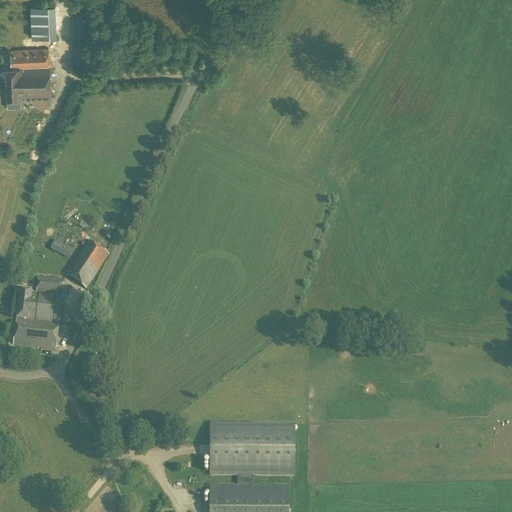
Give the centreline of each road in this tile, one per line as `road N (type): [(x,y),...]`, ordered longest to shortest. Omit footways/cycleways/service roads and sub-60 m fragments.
road 1 (unclassified): [(52,366),(91,305),(178,114),(255,0)]
road 2 (unclassified): [(67,511),(104,450),(52,366)]
